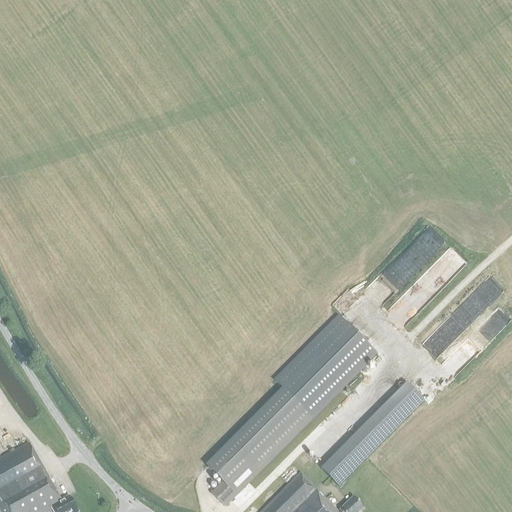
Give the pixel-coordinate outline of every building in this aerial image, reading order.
[(434,225),(421,232),(425,239),(429,246),(430,246),(433,251),(445,244),(434,225)] [(494,302),(437,358),(443,364),(457,350),(465,358),(475,349),(478,352),(500,331),(499,330),(510,318),(494,302)] [(283,391),(207,467),(222,483),(211,494),(223,507),(376,354),(339,318),(274,383),(283,391)] [(77,511),(69,497),(61,502),(28,444),(0,459),(0,511),(48,511),(52,510),(52,511),(77,511)] [(338,511),(336,511),(300,474),(262,511),(359,511),(363,509),(353,498),(338,511)] [(391,494),(384,501),(394,511),(396,511),(403,506),(391,494)]
